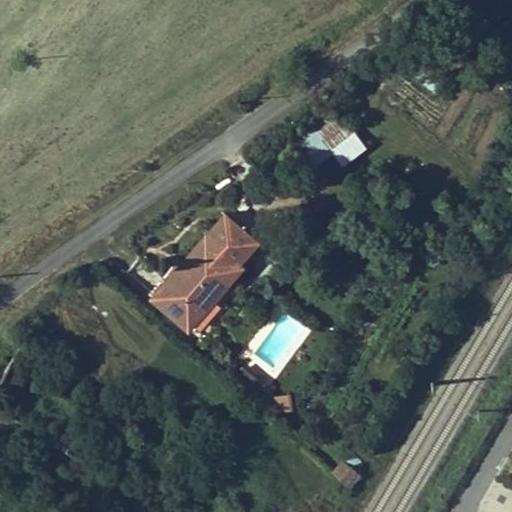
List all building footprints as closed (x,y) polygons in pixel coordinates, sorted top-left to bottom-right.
[(419,62),(410,73),(440,97),(449,86),(419,62)] [(315,164),(333,151),(342,164),(365,148),(335,105),(294,134),(315,164)] [(224,212),(169,278),(173,281),(157,300),(188,326),(241,265),(237,262),(256,240),(224,212)] [(157,300),(173,281),(169,278),(153,296),(157,300)] [(356,473),(342,461),(333,472),(348,486),(356,473)]
